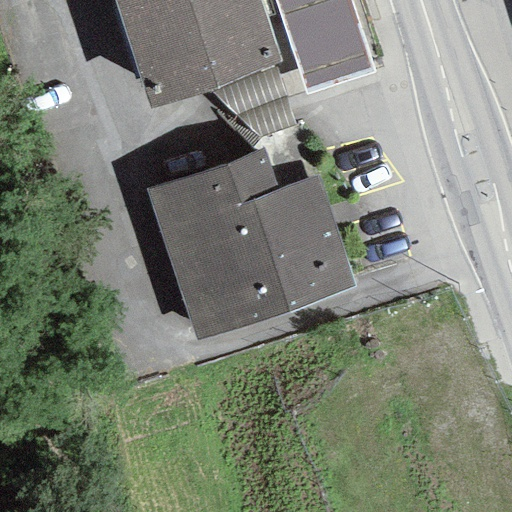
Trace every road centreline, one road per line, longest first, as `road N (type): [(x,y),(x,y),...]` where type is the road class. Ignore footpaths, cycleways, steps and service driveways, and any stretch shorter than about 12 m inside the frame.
road 1 (unknown): [(92,155),(442,84)]
road 2 (secondary): [(511,293),(414,0)]
